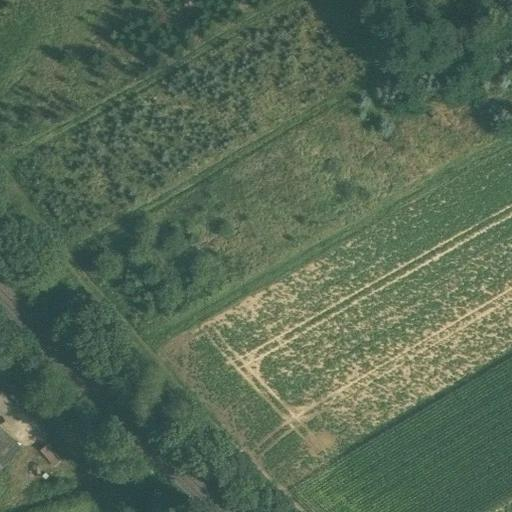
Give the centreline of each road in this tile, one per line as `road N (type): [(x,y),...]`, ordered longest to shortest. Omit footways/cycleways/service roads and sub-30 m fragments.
road 1 (track): [(293,511),(95,294),(0,169)]
road 2 (track): [(144,349),(511,138)]
road 3 (track): [(64,256),(385,73)]
road 4 (track): [(0,166),(289,0)]
road 5 (track): [(77,0),(50,43),(0,93)]
